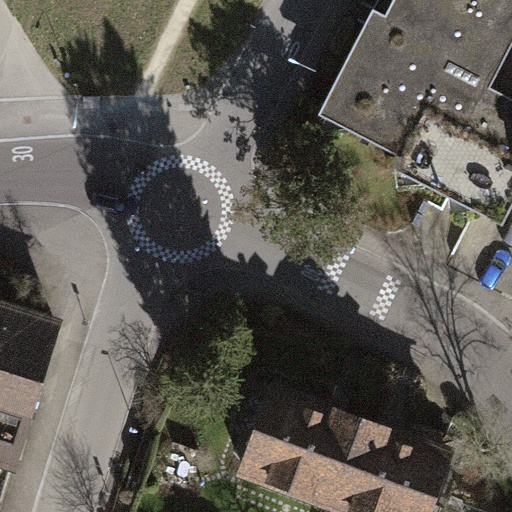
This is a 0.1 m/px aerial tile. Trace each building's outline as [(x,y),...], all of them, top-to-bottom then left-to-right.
[(511,43),(511,10),(491,0),(376,0),(325,100),(348,113),(350,129),(425,167),(424,182),(449,196),(456,183),(479,194),(479,210),(504,223),(511,208),(511,95),(491,84),(511,43)] [(511,0),(491,0),(511,10),(511,0)] [(46,322),(0,307),(0,458),(4,459),(46,322)] [(242,469),(329,502),(360,419),(274,387),(257,431),(240,430),(233,449),(245,461),(242,469)] [(423,511),(446,452),(360,419),(329,502),(358,511),(423,511)]
